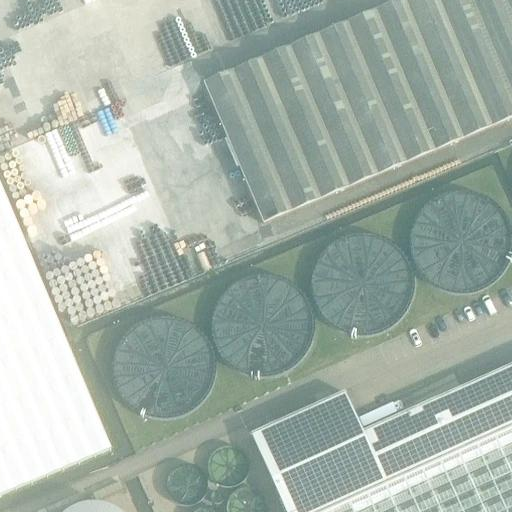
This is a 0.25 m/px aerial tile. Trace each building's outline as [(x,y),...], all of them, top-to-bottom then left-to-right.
[(511,0),(402,0),(204,84),(263,224),(511,117),(511,0)] [(0,497),(111,451),(110,449),(0,184),(0,497)] [(327,272),(327,327),(355,327),(355,322),(367,322),(367,329),(403,329),(404,301),(373,301),(373,288),(362,288),(362,274),(376,274),(376,247),(361,247),(361,244),(321,244),(321,272),(327,272)] [(221,282),(222,314),(240,314),(240,324),(296,322),(295,309),(294,291),(281,291),(281,289),(273,289),(273,280),(221,282)] [(343,396),(251,437),(284,511),(328,511),(511,429),(511,367),(361,435),(343,396)] [(511,511),(511,429),(328,511),(511,511)] [(127,511),(125,501),(63,511),(127,511)]
